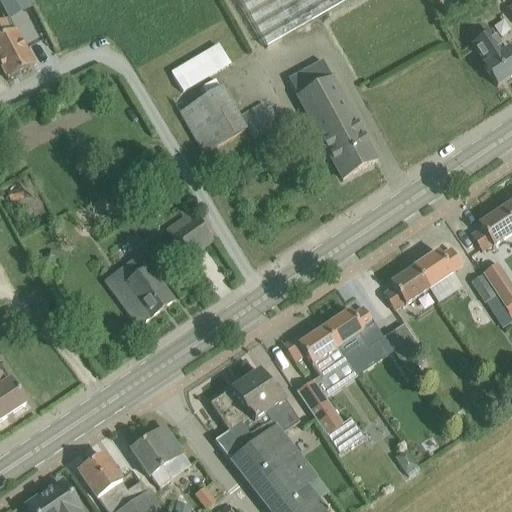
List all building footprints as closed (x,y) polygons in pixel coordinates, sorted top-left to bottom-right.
[(0,0),(0,1),(10,20),(32,8),(28,0),(0,0)] [(238,0),(267,50),(353,0),(238,0)] [(3,22),(0,23),(0,66),(7,81),(34,67),(15,32),(10,34),(3,22)] [(497,88),(511,78),(511,56),(508,51),(506,53),(493,33),(473,46),(485,64),(483,68),(497,88)] [(180,95),(232,67),(220,45),(169,73),(180,95)] [(343,181),(377,163),(321,65),(289,83),(343,181)] [(227,157),(276,129),(271,121),(277,117),(268,103),(263,106),(262,104),(238,117),(222,90),(180,115),(204,156),(221,146),(227,157)] [(23,200),(21,190),(6,194),(9,204),(23,200)] [(511,204),(502,211),(508,220),(511,226),(511,204)] [(471,238),(481,254),(492,247),(494,249),(511,236),(511,226),(508,220),(502,211),(478,227),(481,231),(471,238)] [(185,262),(197,255),(213,244),(198,220),(191,224),(186,217),(165,231),(185,262)] [(68,256),(48,251),(44,266),(64,271),(68,256)] [(452,274),(462,267),(451,251),(441,258),(438,254),(414,270),(429,292),(453,275),(452,274)] [(101,285),(111,298),(136,332),(174,302),(139,257),(101,285)] [(482,276),(506,311),(511,306),(511,288),(498,267),(482,276)] [(383,297),(386,301),(394,313),(404,306),(405,307),(429,292),(414,270),(390,286),(393,290),(383,297)] [(494,318),(504,312),(482,278),(471,284),(494,318)] [(47,314),(47,302),(36,302),(36,314),(47,314)] [(350,313),(324,330),(337,351),(363,333),(369,343),(378,337),(371,326),(373,325),(363,310),(352,317),(350,313)] [(404,326),(394,333),(420,373),(430,367),(404,326)] [(327,357),(337,351),(324,330),(304,343),(300,337),(283,348),(292,362),(304,354),(321,382),(337,372),(327,357)] [(420,373),(394,333),(383,339),(409,380),(420,373)] [(0,373),(0,423),(26,406),(10,381),(7,383),(0,373)] [(228,433),(215,444),(231,465),(231,464),(268,511),(322,511),(316,504),(325,498),(280,438),(299,425),(284,403),(286,402),(277,387),(272,391),(260,373),(210,406),(228,433)] [(328,441),(339,456),(362,440),(350,423),(343,427),(314,383),(297,394),(315,421),(328,441)] [(164,430),(147,442),(166,468),(182,456),(182,455),(180,457),(176,450),(177,449),(164,430)] [(398,466),(405,476),(414,470),(417,468),(410,458),(405,451),(396,458),(395,463),(398,466)] [(79,474),(84,482),(97,501),(105,511),(161,511),(148,493),(147,494),(140,484),(127,493),(103,458),(79,474)] [(80,511),(62,485),(27,509),(29,511),(80,511)] [(204,491),(196,498),(206,511),(214,505),(204,491)]
